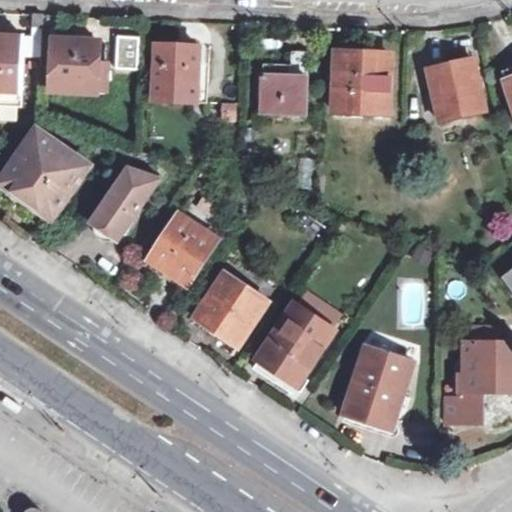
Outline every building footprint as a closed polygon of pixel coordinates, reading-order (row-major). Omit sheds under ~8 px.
[(44,14),(45,14),(34,14),(34,27),(44,28),(44,14)] [(0,94),(23,95),(25,38),(0,37),(0,94)] [(55,40),(53,91),(97,93),(100,42),(55,40)] [(177,46),(174,101),(218,104),(221,48),(177,46)] [(264,64),(263,113),(309,114),(311,52),(293,51),(292,65),(264,64)] [(338,54),(336,111),(390,114),(393,56),(338,54)] [(439,110),(442,120),(486,110),(483,100),(475,62),(431,72),(439,110)] [(492,131),(490,116),(459,119),(461,135),(492,131)] [(53,217),(87,167),(37,134),(2,184),(52,219),(53,217)] [(112,154),(120,142),(101,136),(97,150),(112,154)] [(93,220),(121,240),(163,181),(135,161),(93,220)] [(151,260),(188,285),(217,241),(179,215),(151,260)] [(227,275),(198,318),(239,346),(267,302),(227,275)] [(259,359),(299,385),(333,333),(293,308),(259,359)] [(472,326),(472,344),(465,345),(464,376),(459,377),(458,400),(447,400),(446,422),(482,423),(483,393),(511,392),(511,343),(509,344),(509,327),(472,326)] [(368,345),(345,415),(392,431),(414,362),(368,345)] [(259,359),(253,368),(293,394),(299,385),(259,359)] [(6,396),(1,404),(18,415),(23,407),(6,396)]
